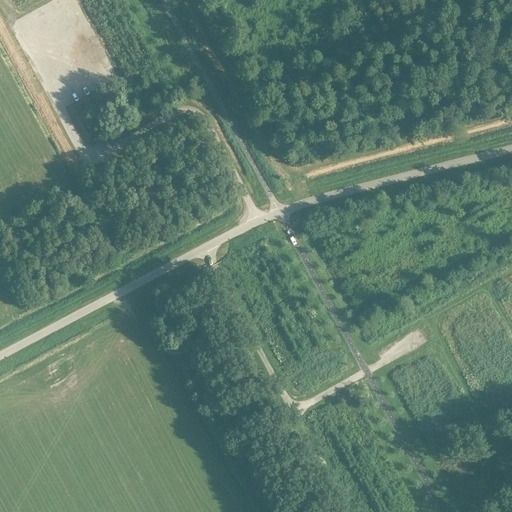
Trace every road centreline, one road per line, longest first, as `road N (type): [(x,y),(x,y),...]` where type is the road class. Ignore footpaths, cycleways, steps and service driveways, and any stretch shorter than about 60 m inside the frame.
road 1 (unclassified): [(202,246),(304,203),(511,148)]
road 2 (unclassified): [(350,511),(202,246)]
road 3 (unclassified): [(202,246),(0,355)]
road 4 (unknown): [(421,339),(441,344),(511,478)]
